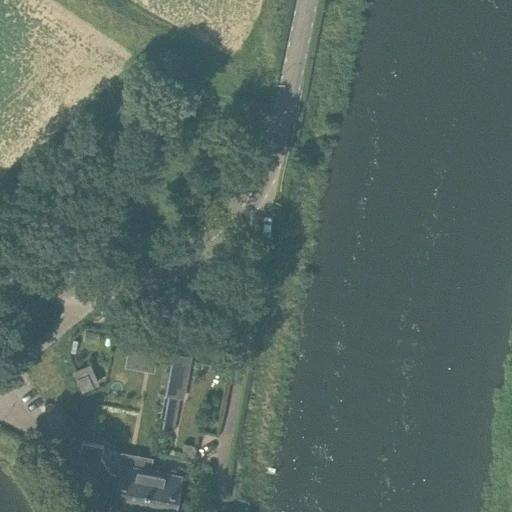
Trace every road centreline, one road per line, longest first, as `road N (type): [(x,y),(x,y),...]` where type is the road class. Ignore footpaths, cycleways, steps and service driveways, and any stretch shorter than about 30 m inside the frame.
road 1 (residential): [(212,511),(266,233),(257,185)]
road 2 (tertiary): [(85,287),(181,261),(233,220),(257,185)]
road 3 (tertiary): [(257,185),(279,128),(304,0)]
road 4 (residential): [(0,397),(84,511)]
